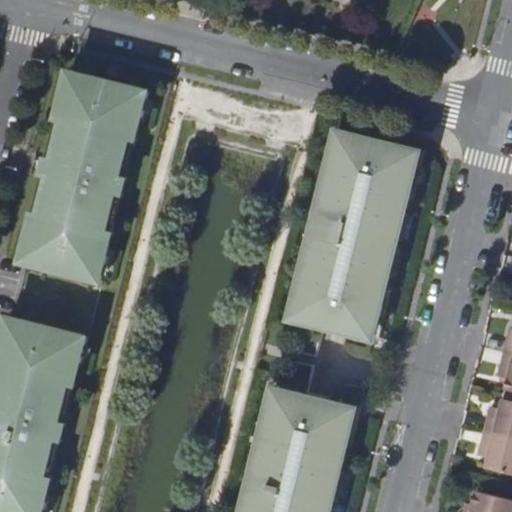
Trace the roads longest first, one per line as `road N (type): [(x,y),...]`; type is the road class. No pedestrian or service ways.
road 1 (residential): [(492,116),(26,0)]
road 2 (residential): [(396,511),(492,116)]
